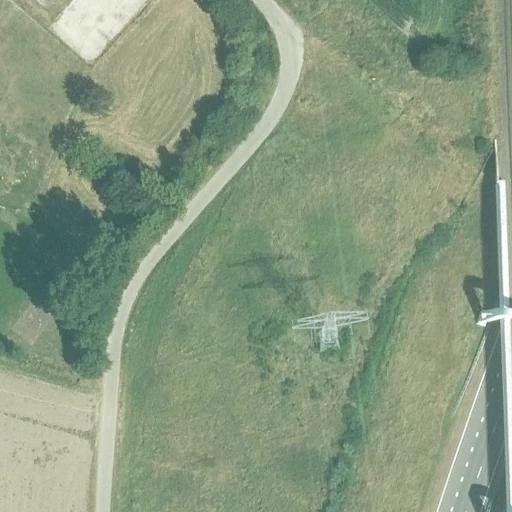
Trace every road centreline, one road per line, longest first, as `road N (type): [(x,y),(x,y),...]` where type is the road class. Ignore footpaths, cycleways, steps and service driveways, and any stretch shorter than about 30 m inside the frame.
road 1 (unclassified): [(99,511),(120,300),(270,118),(290,74),(286,36),(261,0)]
road 2 (trunk): [(511,379),(464,511)]
